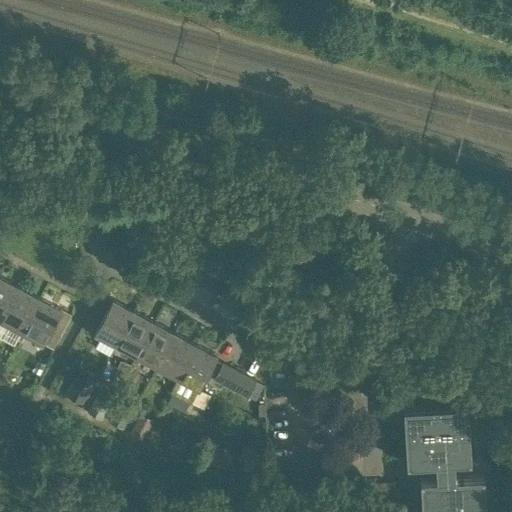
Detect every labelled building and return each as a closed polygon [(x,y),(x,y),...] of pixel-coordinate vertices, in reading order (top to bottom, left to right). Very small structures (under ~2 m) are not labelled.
[(0,318),(2,319),(20,285),(0,274),(0,318)] [(2,319),(22,331),(41,296),(20,285),(2,319)] [(116,344),(134,310),(105,295),(87,328),(116,344)] [(41,296),(22,331),(43,342),(60,310),(62,308),(41,296)] [(136,355),(155,321),(134,310),(116,344),(136,355)] [(157,366),(175,332),(155,321),(136,355),(157,366)] [(178,377),(196,343),(175,332),(157,366),(178,377)] [(178,377),(172,388),(193,399),(199,388),(217,354),(196,343),(178,377)] [(130,365),(120,360),(113,374),(122,379),(130,365)] [(254,380),(223,363),(215,377),(246,394),(254,380)] [(97,376),(80,367),(65,395),(82,404),(97,376)] [(100,388),(88,411),(102,418),(114,395),(100,388)] [(118,399),(107,419),(122,427),(133,407),(118,399)] [(420,479),(421,511),(486,511),(484,476),(455,477),(454,462),(471,461),(468,404),(403,407),(406,464),(436,463),(437,479),(420,479)] [(153,420),(141,414),(132,432),(144,438),(153,420)] [(0,418),(0,441),(5,444),(14,426),(0,418)]
